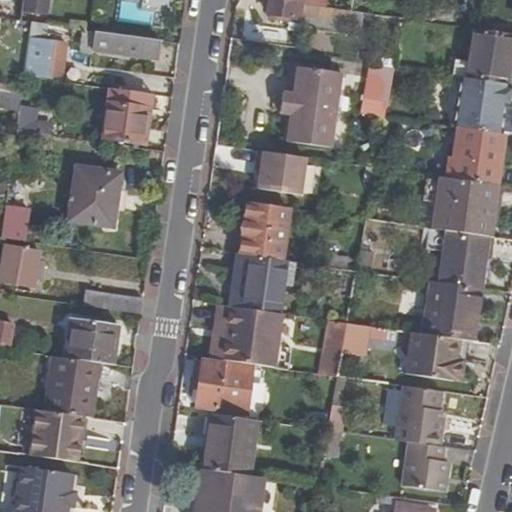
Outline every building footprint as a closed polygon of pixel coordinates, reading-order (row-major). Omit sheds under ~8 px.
[(47,0),(22,0),(21,11),(45,14),(47,0)] [(303,0),(268,0),(267,16),(300,21),(303,5),(303,0)] [(325,0),(303,0),(303,5),(324,8),(325,0)] [(355,32),(358,14),(351,13),(324,8),(303,5),(300,21),(307,22),(307,26),(326,29),(327,27),(355,32)] [(47,26),(31,23),(23,78),(60,83),(66,46),(45,43),(47,26)] [(159,42),(101,33),(79,30),(77,48),(157,60),(159,42)] [(511,59),(511,54),(511,37),(474,32),(469,61),(456,59),(453,79),(459,80),(503,87),(508,58),(511,59)] [(362,114),(385,117),(394,70),(369,66),(362,114)] [(329,149),(340,75),(296,68),(292,94),(284,93),(281,114),(289,115),(285,143),(329,149)] [(455,129),(499,136),(503,108),(508,108),(511,88),(503,87),(459,80),(452,129),(455,129)] [(0,93),(20,96),(22,86),(0,82),(0,93)] [(143,110),(145,96),(108,90),(106,103),(101,140),(138,146),(143,110)] [(20,96),(0,93),(0,109),(18,112),(20,96)] [(143,110),(138,146),(143,146),(151,96),(145,96),(143,110)] [(447,159),(444,180),(496,187),(503,137),(499,136),(455,129),(450,160),(447,159)] [(304,161),(257,154),(255,171),(260,172),(257,191),(299,196),(304,161)] [(119,174),(75,168),(67,222),(112,228),(119,174)] [(489,238),(496,187),(444,180),(439,179),(432,231),(486,238),(489,238)] [(280,261),(287,211),(246,205),(239,255),(280,261)] [(26,212),(4,208),(0,234),(0,241),(21,244),(26,212)] [(478,291),(486,238),(432,231),(427,230),(424,246),(443,249),(438,285),(478,291)] [(5,247),(0,270),(0,280),(33,288),(40,255),(5,247)] [(360,251),(356,273),(370,275),(373,253),(360,251)] [(292,280),(295,263),(280,261),(239,255),(231,308),(275,314),(281,278),(292,280)] [(330,269),(340,270),(344,271),(346,260),(332,257),(330,269)] [(337,288),(352,290),(356,273),(344,271),(340,270),(337,288)] [(438,285),(429,284),(422,336),(459,342),(467,343),(472,310),(476,310),(478,291),(438,285)] [(86,293),(84,307),(139,315),(141,301),(86,293)] [(273,368),(281,315),(275,314),(231,308),(219,306),(216,326),(228,328),(223,360),(273,368)] [(0,323),(0,344),(9,346),(12,325),(0,323)] [(64,360),(93,365),(113,368),(118,330),(70,323),(64,360)] [(326,376),(336,377),(346,325),(335,323),(326,376)] [(386,343),(388,331),(346,325),(336,377),(343,378),(387,385),(391,360),(363,355),(366,340),(386,343)] [(228,328),(216,326),(211,359),(223,360),(228,328)] [(422,336),(411,334),(404,376),(457,384),(460,369),(454,368),(459,342),(422,336)] [(52,359),(44,413),(91,420),(94,396),(89,395),(93,365),(64,360),(52,359)] [(254,368),(202,360),(195,407),(247,415),(254,368)] [(336,377),(330,408),(337,409),(343,378),(336,377)] [(436,421),(440,394),(402,388),(401,393),(388,391),(381,427),(396,430),(394,443),(407,445),(436,449),(438,449),(442,422),(436,421)] [(344,411),(337,409),(330,408),(325,433),(340,435),(344,411)] [(34,411),(28,457),(74,464),(81,418),(44,413),(34,411)] [(248,477),(256,422),(208,415),(201,470),(248,477)] [(337,456),(340,435),(325,433),(321,454),(337,456)] [(436,449),(407,445),(401,489),(436,494),(440,466),(434,465),(436,449)] [(13,511),(70,511),(76,472),(20,464),(13,511)] [(200,511),(257,511),(261,479),(248,477),(201,470),(199,488),(203,488),(200,511)] [(375,511),(387,511),(389,497),(378,496),(375,511)]
